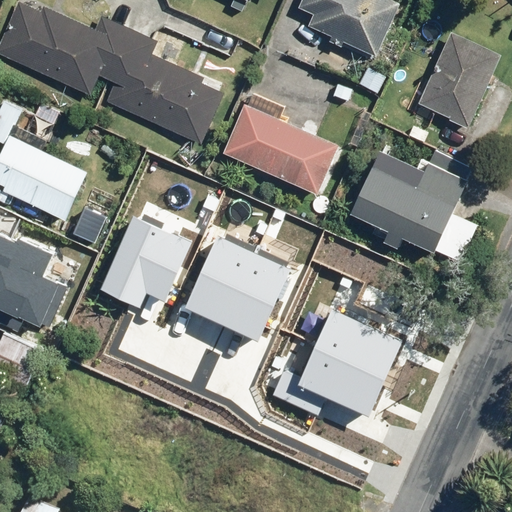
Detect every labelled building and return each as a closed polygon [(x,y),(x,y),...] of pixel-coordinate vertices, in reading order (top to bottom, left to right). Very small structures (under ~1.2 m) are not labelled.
[(306,0),(305,4),(320,9),(314,25),(335,33),(332,41),(379,58),(400,0),(306,0)] [(17,4),(0,43),(0,52),(90,91),(97,74),(116,82),(107,103),(201,143),(225,87),(151,55),(158,40),(105,18),(100,30),(47,8),(44,15),(17,4)] [(509,46),(457,24),(425,100),(477,122),(509,46)] [(24,107),(3,97),(0,103),(0,140),(5,143),(0,153),(0,182),(7,185),(4,191),(67,219),(90,167),(44,147),(48,138),(16,124),(24,107)] [(249,98),(228,150),(326,189),(347,138),(249,98)] [(446,245),(475,174),(426,154),(424,159),(386,143),(359,209),(398,224),(392,238),(406,244),(411,231),(446,245)] [(170,299),(196,239),(135,212),(102,288),(145,307),(151,291),(170,299)] [(296,266),(222,234),(190,306),(263,338),(296,266)] [(17,246),(0,238),(0,306),(46,327),(63,291),(39,280),(50,255),(19,241),(17,246)] [(329,394),(373,414),(407,339),(336,307),(304,377),(302,382),(329,394)] [(9,329),(1,351),(43,365),(51,343),(9,329)] [(321,415),(329,394),(302,382),(304,377),(285,369),(274,395),(321,415)] [(151,401),(138,435),(177,450),(190,416),(151,401)] [(181,481),(201,490),(198,499),(227,511),(320,511),(323,507),(309,501),(315,486),(223,443),(218,454),(197,445),(181,481)] [(70,511),(47,502),(42,511),(70,511)]
